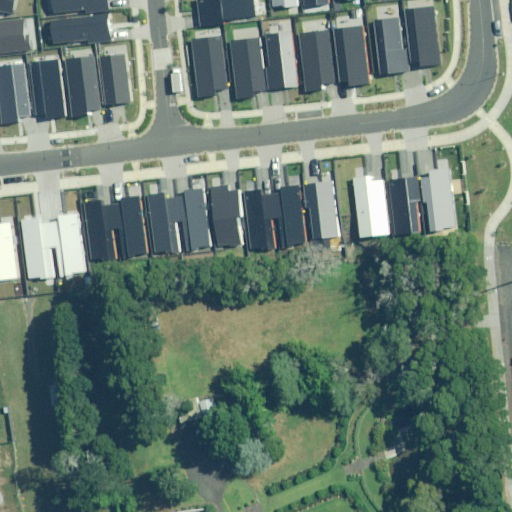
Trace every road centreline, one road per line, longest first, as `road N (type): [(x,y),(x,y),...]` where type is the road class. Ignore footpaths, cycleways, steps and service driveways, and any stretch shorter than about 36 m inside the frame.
road 1 (residential): [(172,137),(457,101),(478,79),(480,0)]
road 2 (residential): [(0,160),(172,137)]
road 3 (residential): [(153,0),(172,137)]
